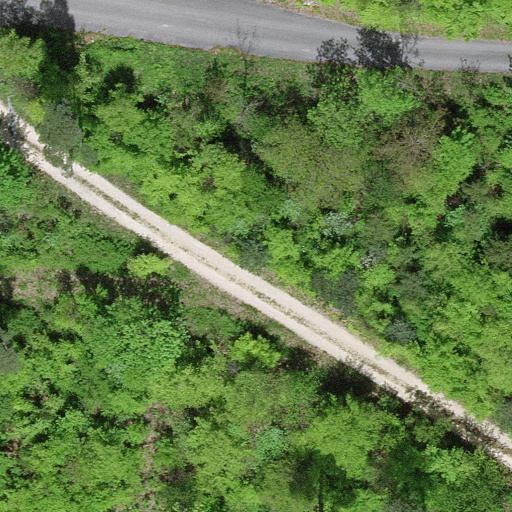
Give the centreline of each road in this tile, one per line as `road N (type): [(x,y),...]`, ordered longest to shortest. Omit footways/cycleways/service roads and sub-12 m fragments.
road 1 (track): [(0,120),(293,321),(511,440)]
road 2 (track): [(511,55),(310,42),(26,0)]
road 3 (track): [(0,287),(138,296),(293,321)]
